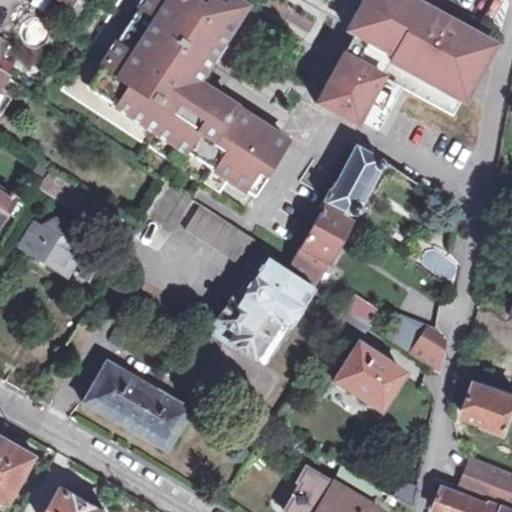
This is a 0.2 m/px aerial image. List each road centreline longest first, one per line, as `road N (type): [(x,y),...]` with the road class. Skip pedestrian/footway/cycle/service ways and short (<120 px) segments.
road 1 (residential): [(511,40),(419,511)]
road 2 (residential): [(0,404),(185,511)]
